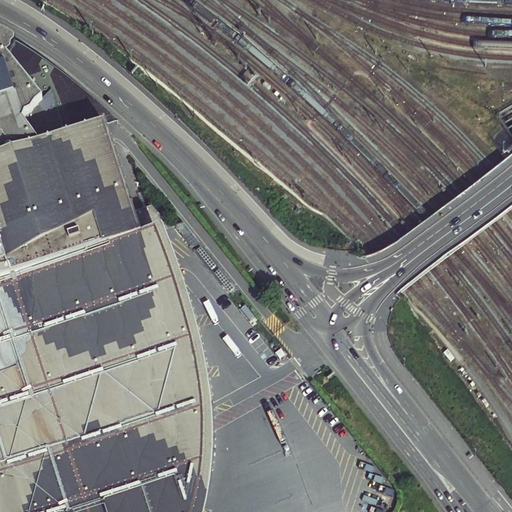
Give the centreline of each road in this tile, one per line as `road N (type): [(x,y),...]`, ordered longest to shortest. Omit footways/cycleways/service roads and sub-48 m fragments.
road 1 (secondary): [(0,24),(65,65),(165,152),(302,314)]
road 2 (secondary): [(273,248),(105,82),(0,4)]
road 3 (secondary): [(331,349),(455,511)]
road 4 (secondary): [(363,313),(511,195)]
road 5 (secondary): [(446,461),(330,324)]
road 6 (secondary): [(446,461),(370,357),(363,313)]
road 7 (secondary): [(511,176),(385,269)]
